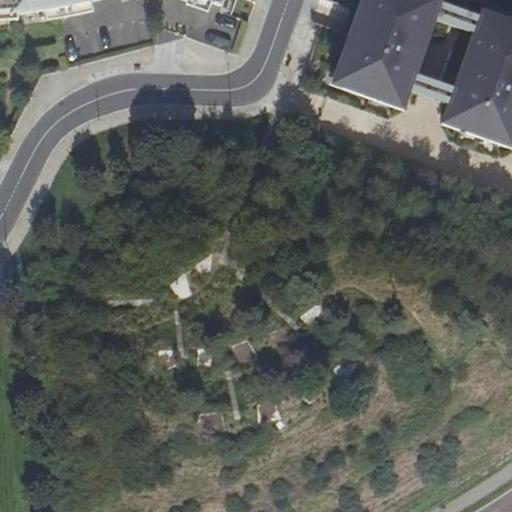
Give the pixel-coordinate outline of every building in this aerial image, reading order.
[(0,0),(0,12),(89,0),(209,0),(222,4),(223,0),(0,0)] [(363,0),(333,84),(405,109),(411,90),(418,73),(437,20),(443,2),(443,0),(363,0)] [(437,20),(475,34),(481,16),(443,2),(437,20)] [(450,104),(444,121),(511,145),(511,18),(484,9),(481,16),(475,34),(456,87),(450,104)] [(411,90),(450,104),(456,87),(418,73),(411,90)]
